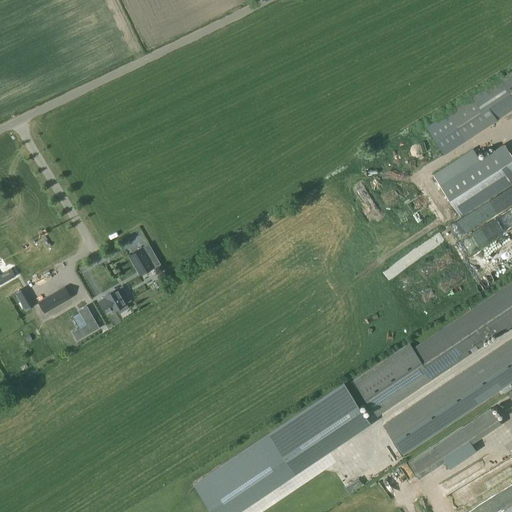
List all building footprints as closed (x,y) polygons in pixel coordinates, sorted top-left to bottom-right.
[(494,120),(511,108),(511,70),(476,93),(494,120)] [(511,155),(509,151),(500,157),(495,149),(440,184),(459,215),(511,181),(511,155)] [(348,217),(355,213),(347,198),(340,203),(348,217)] [(20,245),(60,227),(50,206),(11,225),(20,245)] [(474,234),(477,243),(486,240),(483,231),(474,234)] [(64,248),(68,251),(74,243),(65,237),(55,250),(60,254),(64,248)] [(32,257),(49,251),(46,244),(29,250),(32,257)] [(141,274),(137,267),(149,260),(153,267),(142,248),(130,255),(137,267),(141,274)] [(19,274),(35,266),(31,258),(14,266),(19,274)] [(77,286),(82,297),(99,290),(91,272),(86,274),(80,262),(70,266),(67,260),(50,268),(53,275),(64,270),(72,288),(77,286)] [(1,267),(0,267),(0,282),(2,287),(18,278),(14,270),(5,275),(1,267)] [(354,381),(377,416),(484,344),(482,341),(494,332),(496,336),(511,325),(511,282),(414,349),(410,344),(354,381)] [(41,306),(47,302),(51,307),(70,296),(65,287),(39,302),(41,306)] [(106,300),(100,303),(105,312),(111,309),(112,311),(117,309),(119,313),(129,308),(126,304),(127,303),(118,288),(116,289),(114,288),(111,290),(111,291),(103,296),(106,300)] [(107,323),(97,305),(92,308),(99,321),(91,325),(94,330),(107,323)] [(511,338),(383,425),(403,454),(511,381),(511,338)] [(295,474),(327,452),(344,441),(370,424),(365,417),(347,390),(343,384),(343,385),(318,401),(317,402),(269,435),(281,453),(274,457),(283,471),(290,466),(295,474)] [(408,459),(418,474),(501,421),(491,406),(408,459)] [(474,463),(434,484),(441,497),(480,475),(474,463)]
